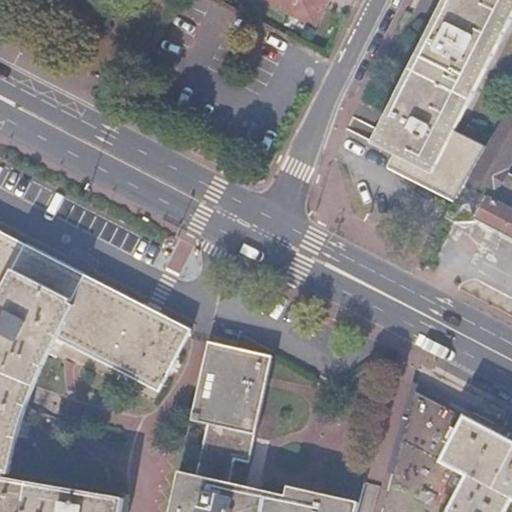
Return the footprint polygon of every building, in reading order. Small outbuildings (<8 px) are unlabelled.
[(320,0),(266,0),(309,22),(320,0)] [(328,0),(320,0),(309,22),(316,25),(328,0)] [(444,0),(371,145),(462,191),(481,161),(487,151),(453,133),(511,18),(511,4),(504,0),(444,0)] [(481,161),(462,191),(446,218),(454,222),(479,223),(511,238),(511,210),(493,201),(511,169),(511,105),(487,151),(481,161)] [(466,262),(511,283),(511,244),(481,230),(466,262)] [(0,511),(121,511),(124,499),(3,477),(17,421),(31,380),(52,340),(157,395),(190,334),(0,233),(0,511)] [(196,476),(179,472),(169,511),(357,511),(360,504),(286,486),(283,496),(225,483),(230,460),(246,463),(270,358),(208,342),(190,422),(207,426),(196,476)] [(511,511),(511,441),(468,419),(417,392),(384,511),(511,511)]
